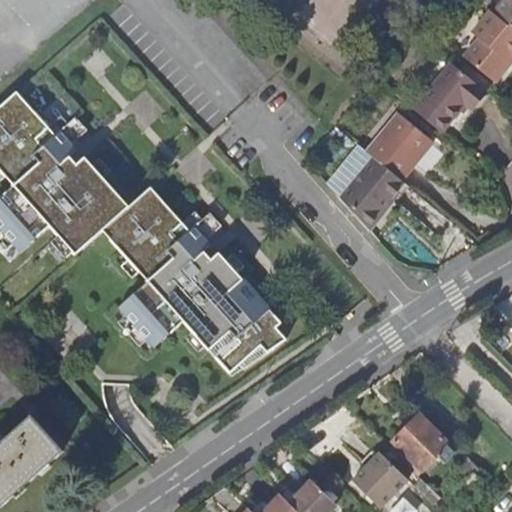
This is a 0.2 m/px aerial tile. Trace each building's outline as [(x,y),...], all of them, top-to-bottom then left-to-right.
[(511,0),(502,0),(494,11),(511,25),(511,0)] [(511,25),(494,11),(492,9),(473,31),(479,37),(464,55),(495,81),(511,62),(509,59),(511,55),(511,25)] [(436,128),(440,132),(464,104),(470,109),(486,91),(451,62),(412,108),(436,128)] [(17,92),(0,107),(0,169),(14,185),(0,198),(0,229),(20,252),(50,225),(76,254),(103,231),(148,281),(118,308),(154,348),(184,321),(230,373),(240,365),(244,369),(287,340),(278,330),(276,328),(282,323),(262,301),(257,305),(238,285),(243,280),(219,253),(212,260),(204,252),(212,245),(207,239),(195,227),(190,231),(183,223),(151,188),(130,207),(85,158),(77,165),(70,157),(78,149),(73,144),(61,131),(56,136),(49,128),(17,92)] [(367,152),(373,157),(404,182),(434,144),(398,115),(367,152)] [(61,131),(73,144),(88,130),(76,117),(69,124),(62,116),(49,128),(56,136),(61,131)] [(340,196),(368,228),(406,184),(404,182),(373,157),(340,196)] [(195,211),(183,223),(190,231),(195,227),(207,239),(222,226),(210,213),(203,220),(195,211)] [(410,467),(418,476),(435,459),(441,464),(454,451),(441,437),(442,436),(419,414),(392,441),(395,443),(390,448),(391,449),(400,458),(410,467)] [(32,416),(0,444),(0,508),(64,452),(32,416)] [(400,458),(391,449),(383,456),(402,475),(410,467),(400,458)] [(407,480),(402,475),(383,456),(380,454),(353,481),(375,501),(381,507),(407,480)] [(448,505),(455,511),(467,511),(485,495),(480,490),(491,478),(482,470),(448,505)] [(441,498),(421,479),(414,486),(434,505),(441,498)] [(290,504),(298,511),(329,511),(337,504),(313,481),(290,504)] [(298,511),(290,504),(281,495),(264,511),(298,511)]
